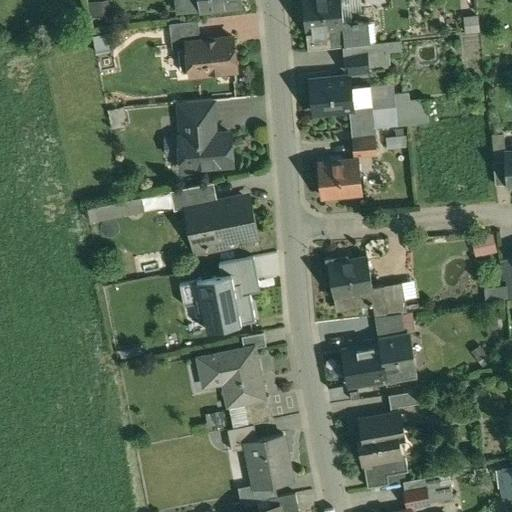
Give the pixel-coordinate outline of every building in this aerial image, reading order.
[(242,0),(177,0),(179,14),(243,6),(242,0)] [(340,0),(302,0),(306,40),(327,38),(328,49),(344,47),(375,44),(376,44),(373,24),(362,25),(361,24),(357,25),(357,22),(353,23),(353,25),(343,26),(340,0)] [(108,2),(89,4),(91,18),(110,16),(108,2)] [(198,21),(169,24),(172,49),(179,49),(186,48),(186,43),(201,41),(198,21)] [(327,38),(306,40),(307,51),(328,49),(327,38)] [(233,40),(216,41),(216,39),(201,41),(186,43),(186,48),(179,49),(181,71),(189,70),(190,76),(236,70),(233,40)] [(375,44),(344,47),(346,73),(391,68),(390,55),(403,54),(402,41),(376,44),(375,44)] [(347,79),(312,82),(314,114),(350,111),(347,79)] [(410,100),(409,92),(394,93),(395,107),(397,125),(429,122),(427,98),(410,100)] [(213,100),(180,103),(181,125),(210,123),(213,123),(215,121),(213,100)] [(373,127),(397,125),(395,107),(372,109),(373,127)] [(373,127),(372,109),(351,111),(353,137),(374,135),(373,127)] [(230,133),(211,134),(210,123),(181,125),(182,137),(179,137),(182,169),(232,165),(230,133)] [(375,139),(354,141),(355,155),(376,153),(375,139)] [(359,160),(320,163),(323,195),(362,192),(359,160)] [(505,161),(493,162),(495,185),(507,184),(505,161)] [(217,202),(213,182),(172,191),(176,210),(190,207),(217,202)] [(217,202),(190,207),(199,254),(227,249),(225,241),(253,236),(245,196),(217,202)] [(140,198),(90,208),(92,222),(143,212),(140,198)] [(492,235),(472,240),(476,257),(496,252),(492,235)] [(206,330),(256,320),(250,293),(260,290),(253,256),(220,263),(222,274),(181,282),(186,304),(195,302),(197,313),(203,312),(206,330)] [(366,256),(328,263),(336,308),(356,305),(356,306),(369,303),(369,304),(372,304),(372,303),(383,301),(382,287),(381,285),(372,287),(366,256)] [(511,257),(501,262),(502,280),(506,280),(511,279),(511,257)] [(402,283),(382,287),(383,301),(372,303),(372,304),(374,316),(399,313),(407,312),(402,283)] [(507,298),(507,287),(485,288),(485,300),(507,298)] [(399,313),(374,316),(378,339),(403,335),(399,313)] [(263,331),(242,336),(244,348),(254,346),(254,347),(266,345),(263,331)] [(403,335),(378,339),(379,344),(343,351),(349,384),(383,378),(383,383),(417,377),(409,334),(403,335)] [(244,348),(199,357),(203,378),(223,374),(229,404),(243,401),(264,396),(264,395),(254,347),(254,346),(244,348)] [(488,356),(480,346),(471,353),(479,363),(488,356)] [(414,390),(387,395),(389,407),(416,402),(414,390)] [(264,396),(243,401),(248,424),(254,423),(273,419),(268,394),(264,395),(264,396)] [(222,410),(205,413),(208,430),(225,427),(222,410)] [(401,411),(361,419),(363,430),(359,431),(364,465),(366,464),(368,478),(388,475),(409,472),(407,455),(402,455),(399,437),(406,436),(401,411)] [(248,424),(228,428),(232,450),(246,447),(245,441),(257,438),(254,423),(248,424)] [(257,438),(245,441),(246,447),(254,488),(275,484),(293,480),(283,433),(257,438)] [(511,465),(496,468),(501,500),(511,498),(511,465)] [(451,473),(405,481),(409,506),(432,502),(430,489),(453,485),(451,473)] [(388,475),(368,478),(369,487),(390,484),(388,475)] [(239,491),(242,502),(277,495),(275,484),(254,488),(239,491)] [(295,492),(269,497),(272,511),(279,510),(279,511),(288,511),(299,510),(295,492)]
